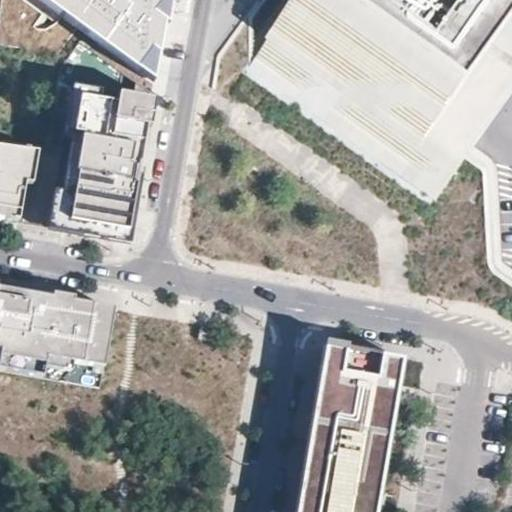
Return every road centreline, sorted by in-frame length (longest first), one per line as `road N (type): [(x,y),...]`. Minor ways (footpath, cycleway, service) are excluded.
road 1 (residential): [(205,0),(152,281)]
road 2 (residential): [(294,304),(459,334),(511,357)]
road 3 (residential): [(261,511),(294,304)]
road 4 (residential): [(152,281),(0,255)]
road 5 (residential): [(152,281),(294,304)]
